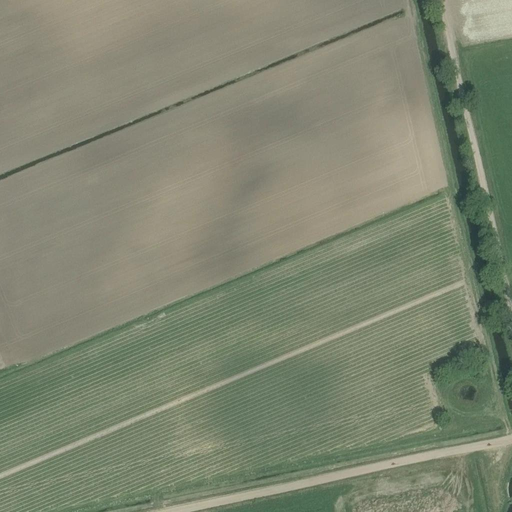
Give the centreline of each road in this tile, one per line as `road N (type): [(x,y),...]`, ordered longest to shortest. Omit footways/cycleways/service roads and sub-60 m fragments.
road 1 (track): [(165,511),(511,440)]
road 2 (track): [(511,302),(442,0)]
